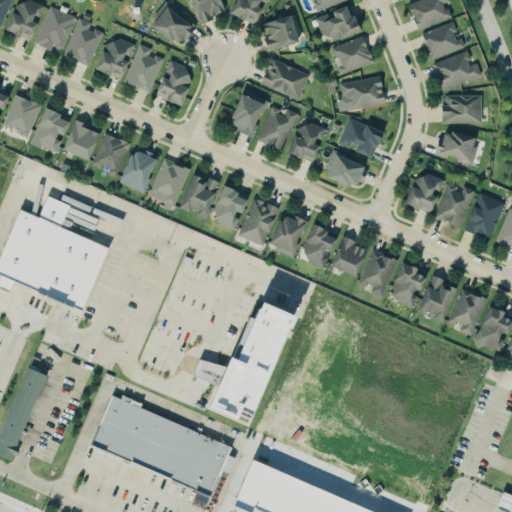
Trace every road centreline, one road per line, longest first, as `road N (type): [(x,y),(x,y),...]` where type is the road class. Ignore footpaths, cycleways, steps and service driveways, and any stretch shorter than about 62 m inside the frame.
road 1 (residential): [(0,59),(511,280)]
road 2 (residential): [(370,221),(410,124),(403,72),(373,0)]
